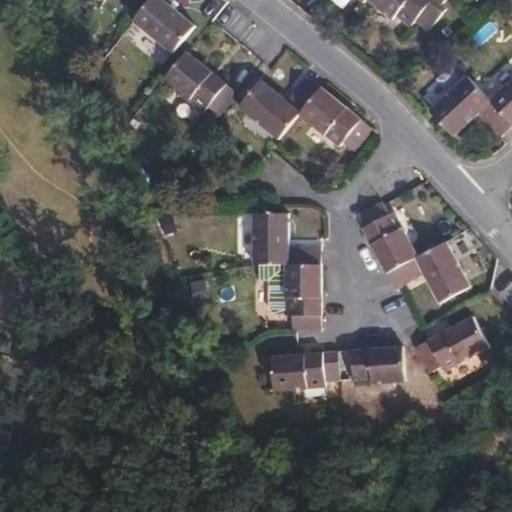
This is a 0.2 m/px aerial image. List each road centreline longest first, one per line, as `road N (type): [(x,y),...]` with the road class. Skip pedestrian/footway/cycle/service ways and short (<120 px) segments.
road 1 (residential): [(408,130),(346,200),(345,241),(365,319)]
road 2 (residential): [(408,130),(258,0)]
